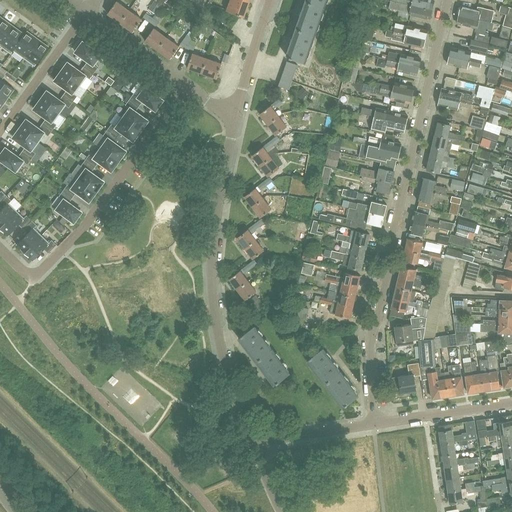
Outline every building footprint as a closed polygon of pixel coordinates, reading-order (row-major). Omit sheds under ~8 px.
[(107,13),(120,22),(130,10),(116,0),(107,13)] [(164,0),(154,0),(148,9),(155,14),(156,12),(164,0)] [(244,16),(248,3),(249,0),(229,0),(227,10),(244,16)] [(305,0),(305,2),(323,8),(325,0),(305,0)] [(396,2),(431,10),(433,0),(389,0),(390,1),(396,2)] [(429,18),(431,10),(396,2),(390,1),(388,8),(429,18)] [(318,22),(323,8),(305,2),(300,16),(318,22)] [(375,11),(376,6),(364,3),(362,8),(375,11)] [(511,7),(504,5),(501,4),(499,13),(502,14),(506,14),(503,25),(507,26),(511,27),(511,7)] [(478,7),(477,10),(461,6),(459,15),(490,22),(493,11),(478,7)] [(130,10),(120,22),(133,31),(142,18),(130,10)] [(358,23),(370,26),(371,26),(374,12),(361,10),(358,23)] [(493,23),(490,22),(459,15),(457,23),(477,28),(474,40),(488,43),(490,36),(487,36),(488,33),(485,33),(486,28),(491,29),(493,23)] [(148,20),(153,24),(156,26),(159,22),(155,19),(151,16),(148,20)] [(318,22),(300,16),(295,29),(313,36),(318,22)] [(0,45),(14,27),(3,19),(0,22),(0,45)] [(366,40),(370,26),(358,23),(355,37),(365,40),(366,40)] [(425,38),(427,30),(395,23),(393,31),(425,38)] [(511,28),(503,25),(500,35),(493,33),(490,43),(507,47),(511,28)] [(14,27),(0,45),(0,46),(11,54),(13,51),(13,50),(24,34),(14,27)] [(145,40),(158,49),(167,37),(154,27),(145,40)] [(308,50),(313,36),(295,29),(290,43),(308,50)] [(423,47),(425,38),(393,31),(387,30),(386,36),(392,38),(392,40),(423,47)] [(24,34),(13,50),(13,51),(23,58),(37,39),(26,31),(24,34)] [(181,44),(186,48),(190,42),(191,38),(187,35),(181,44)] [(179,45),(167,37),(158,49),(170,58),(179,45)] [(352,51),(362,53),(365,40),(355,37),(352,51)] [(23,58),(35,66),(48,47),(37,39),(23,58)] [(489,43),(488,43),(474,40),(471,39),(469,49),(487,53),(489,43)] [(84,66),(94,73),(98,68),(95,65),(102,56),(98,53),(99,51),(93,47),(92,48),(83,42),(75,52),(87,61),(84,66)] [(286,55),(288,56),(304,61),(308,50),(290,43),(286,55)] [(486,55),(471,52),(451,47),(449,56),(481,63),(484,64),(486,55)] [(418,67),(420,58),(389,50),(387,59),(418,67)] [(359,68),(362,53),(352,51),(348,66),(359,68)] [(187,67),(202,73),(207,58),(192,53),(187,67)] [(484,64),(481,63),(449,56),(447,64),(467,68),(468,64),(480,67),(480,65),(483,66),(484,64)] [(495,57),(493,65),(501,68),(503,60),(495,57)] [(202,73),(216,78),(221,63),(207,58),(202,73)] [(396,70),(416,75),(418,67),(387,59),(386,63),(385,65),(392,67),(397,68),(396,70)] [(511,70),(511,68),(511,61),(504,59),(501,67),(504,68),(511,70)] [(297,65),(286,61),(283,69),(294,73),(297,65)] [(80,85),(86,77),(89,79),(94,73),(84,66),(80,71),(68,62),(61,71),(80,85)] [(487,76),(489,76),(487,81),(496,84),(501,68),(490,65),(487,76)] [(355,82),(359,68),(348,66),(345,80),(354,82),(355,82)] [(511,77),(511,70),(504,68),(502,75),(511,78),(511,77)] [(292,79),(294,73),(283,69),(281,75),(292,79)] [(0,95),(6,100),(14,89),(2,80),(5,75),(0,71),(0,95)] [(63,94),(73,102),(77,96),(74,94),(80,85),(61,71),(54,80),(67,89),(63,94)] [(290,84),(292,79),(281,75),(279,81),(290,84)] [(108,76),(104,80),(105,81),(111,85),(114,81),(108,76)] [(288,89),(290,84),(279,81),(278,86),(288,89)] [(511,83),(503,81),(501,88),(506,90),(511,91),(511,83)] [(389,98),(396,100),(404,102),(409,103),(411,95),(380,88),(375,87),(369,85),(363,84),(355,82),(354,82),(353,84),(356,90),(363,92),(365,91),(374,93),(390,97),(389,98)] [(376,82),(375,87),(380,88),(411,95),(413,86),(394,82),(393,86),(376,82)] [(493,94),(494,89),(479,85),(476,96),(482,98),(480,106),(489,107),(491,101),(493,94)] [(117,90),(111,86),(105,93),(111,98),(117,90)] [(155,110),(163,99),(153,93),(154,91),(148,87),(147,88),(143,86),(136,95),(133,93),(129,99),(139,106),(143,101),(155,110)] [(506,90),(501,88),(495,86),(494,89),(493,94),(502,97),(504,97),(506,90)] [(297,92),(303,98),(307,94),(302,88),(297,92)] [(473,96),(442,88),(440,96),(471,104),(473,96)] [(60,114),(66,105),(69,107),(73,102),(63,94),(59,100),(47,91),(40,100),(60,114)] [(493,94),(491,101),(500,104),(502,97),(493,94)] [(470,108),(471,104),(440,96),(438,105),(457,109),(458,105),(470,108)] [(139,106),(129,99),(125,105),(128,107),(121,116),(140,130),(147,120),(135,111),(139,106)] [(279,99),(272,104),(275,107),(282,103),(279,99)] [(42,123),(52,130),(56,124),(53,122),(60,114),(40,100),(34,109),(46,118),(42,123)] [(493,103),(491,110),(507,115),(509,108),(493,103)] [(95,107),(90,104),(86,110),(90,113),(95,107)] [(271,105),(259,114),(267,124),(279,116),(273,109),(271,105)] [(405,123),(407,114),(373,107),(373,109),(362,106),(360,113),(372,116),(405,123)] [(140,130),(121,116),(114,126),(111,124),(107,129),(117,137),(121,131),(133,140),(140,130)] [(279,116),(267,124),(275,134),(286,126),(279,116)] [(403,131),(405,123),(372,116),(368,130),(383,133),(384,127),(403,131)] [(482,129),(485,119),(473,116),(470,125),(482,129)] [(39,142),(45,134),(48,136),(52,130),(42,123),(38,128),(26,119),(20,128),(39,142)] [(434,134),(461,140),(464,140),(465,136),(448,132),(449,125),(436,122),(434,134)] [(21,151),(31,159),(36,153),(33,151),(39,142),(20,128),(13,137),(25,146),(21,151)] [(117,137),(107,129),(103,135),(106,137),(99,147),(118,161),(125,151),(113,142),(117,137)] [(495,133),(491,132),(484,129),(482,135),(493,140),(497,141),(499,134),(495,133)] [(434,134),(431,145),(450,149),(451,143),(459,145),(461,140),(434,134)] [(367,144),(398,151),(400,142),(369,135),(367,144)] [(271,140),(274,144),(280,140),(277,136),(271,140)] [(330,136),(327,148),(334,150),(335,145),(339,145),(340,139),(330,136)] [(483,138),(481,145),(494,149),(497,143),(483,138)] [(263,146),(252,155),(260,165),(271,157),(266,150),(274,144),(271,140),(263,146)] [(396,159),(398,151),(367,144),(364,158),(368,159),(380,162),(384,163),(386,157),(396,159)] [(431,145),(428,157),(455,163),(456,158),(448,156),(450,149),(431,145)] [(118,161),(99,147),(92,156),(89,154),(85,160),(95,167),(99,162),(111,171),(118,161)] [(21,151),(18,157),(6,148),(0,155),(0,159),(17,172),(24,162),(27,164),(31,159),(21,151)] [(480,149),(478,157),(488,160),(491,152),(480,149)] [(325,161),(336,164),(338,153),(327,150),(325,161)] [(276,163),(271,157),(260,165),(268,176),(279,167),(276,163)] [(455,163),(428,157),(426,169),(439,172),(440,165),(454,168),(455,163)] [(95,167),(85,160),(81,165),(84,168),(77,177),(96,191),(103,181),(91,172),(95,167)] [(483,173),(483,172),(485,168),(472,164),(471,169),(483,173)] [(391,182),(394,171),(379,167),(378,171),(361,167),(359,175),(365,176),(391,182)] [(485,176),(473,172),(470,181),(482,184),(485,176)] [(389,192),(391,182),(365,176),(364,179),(375,182),(374,189),(389,192)] [(96,191),(77,177),(70,187),(67,184),(63,190),(73,197),(76,192),(89,201),(96,191)] [(263,181),(257,186),(260,190),(267,185),(272,182),(272,181),(269,177),(263,181)] [(421,178),(419,188),(446,195),(447,188),(436,185),(437,181),(421,178)] [(452,179),(450,188),(463,191),(465,182),(452,179)] [(468,191),(481,195),(483,188),(470,184),(468,191)] [(255,187),(244,196),(252,206),(264,198),(259,191),(255,187)] [(419,188),(416,199),(432,203),(433,195),(445,198),(446,195),(419,188)] [(342,195),(357,198),(358,192),(343,189),(342,195)] [(73,197),(63,190),(59,196),(62,198),(54,208),(58,211),(58,212),(61,214),(62,213),(74,222),(81,211),(69,203),(73,197)] [(464,192),(462,198),(472,201),(474,195),(464,192)] [(6,195),(0,201),(0,206),(2,208),(0,210),(0,226),(16,210),(9,203),(11,200),(6,195)] [(451,196),(450,202),(460,204),(461,198),(451,196)] [(264,198),(252,206),(260,217),(271,208),(264,198)] [(460,207),(464,208),(470,210),(472,202),(462,199),(460,207)] [(343,201),(342,206),(350,208),(383,215),(386,204),(371,200),(370,205),(357,202),(357,203),(343,200),(343,201)] [(330,215),(328,221),(350,226),(351,219),(368,223),(381,226),(383,215),(350,208),(347,219),(330,215)] [(470,210),(464,208),(461,216),(470,219),(472,212),(469,211),(470,210)] [(23,229),(31,220),(26,215),(24,217),(16,210),(0,226),(0,227),(8,235),(18,224),(23,229)] [(414,211),(411,222),(438,228),(452,231),(453,223),(440,220),(439,224),(427,221),(429,214),(414,211)] [(256,222),(258,226),(264,221),(262,218),(256,222)] [(458,227),(475,232),(478,223),(461,218),(458,227)] [(25,252),(41,235),(34,227),(36,225),(31,220),(23,229),(27,233),(17,244),(25,252)] [(52,225),(57,229),(61,224),(57,220),(52,225)] [(323,232),(320,231),(317,231),(319,222),(313,221),(310,233),(319,235),(322,236),(323,232)] [(258,226),(256,222),(248,228),(236,237),(244,247),(256,239),(251,233),(255,231),(254,229),(258,226)] [(437,232),(438,228),(411,222),(409,232),(424,236),(425,229),(437,232)] [(458,227),(456,233),(468,236),(470,231),(458,227)] [(336,239),(341,240),(348,242),(366,246),(369,234),(351,229),(349,236),(343,234),(338,233),(336,239)] [(511,234),(507,233),(506,237),(500,236),(499,239),(511,243),(511,234)] [(451,234),(449,241),(469,247),(471,240),(451,234)] [(41,235),(25,252),(33,260),(43,249),(48,253),(57,245),(51,240),(49,242),(41,235)] [(305,245),(310,246),(312,246),(315,236),(307,235),(305,245)] [(439,235),(437,243),(447,245),(449,237),(439,235)] [(407,238),(405,249),(419,252),(422,242),(407,238)] [(256,239),(244,247),(253,258),(264,249),(256,239)] [(511,252),(511,243),(499,239),(498,243),(504,245),(503,249),(511,252)] [(363,258),(366,246),(348,242),(346,247),(340,246),(338,252),(363,258)] [(310,246),(305,245),(301,259),(318,263),(320,255),(308,253),(310,246)] [(511,260),(511,252),(503,249),(502,253),(500,252),(500,251),(491,248),(490,254),(511,260)] [(427,260),(430,261),(431,257),(427,257),(428,254),(419,252),(405,249),(402,260),(417,263),(418,258),(427,260)] [(363,258),(338,252),(333,250),(331,256),(343,259),(342,264),(347,265),(347,266),(360,269),(363,258)] [(504,266),(511,268),(511,260),(490,254),(483,252),(482,256),(492,259),(494,259),(505,262),(504,266)] [(434,262),(432,269),(439,271),(440,269),(442,264),(443,258),(441,257),(441,255),(435,253),(434,258),(435,258),(434,262)] [(443,258),(456,262),(457,257),(445,253),(443,258)] [(470,261),(473,261),(474,257),(463,253),(461,258),(470,261)] [(454,267),(456,262),(443,258),(442,264),(454,267)] [(248,263),(242,268),(245,272),(251,268),(257,263),(254,259),(248,263)] [(482,264),(473,261),(470,261),(468,266),(481,269),(482,264)] [(303,262),(301,273),(311,275),(314,265),(303,262)] [(442,264),(440,269),(452,273),(454,267),(442,264)] [(424,276),(414,274),(415,269),(401,266),(398,276),(418,281),(419,279),(423,280),(424,276)] [(468,266),(467,271),(479,274),(481,269),(468,266)] [(240,269),(229,278),(237,288),(248,280),(243,274),(240,269)] [(451,278),(452,273),(440,269),(439,271),(438,274),(451,278)] [(504,286),(511,287),(511,276),(505,275),(506,272),(497,270),(496,274),(497,274),(494,288),(504,290),(504,286)] [(477,279),(479,274),(467,271),(465,275),(477,279)] [(326,274),(325,276),(324,281),(330,282),(332,277),(338,279),(337,281),(357,286),(359,275),(344,272),(343,278),(326,274)] [(300,274),(298,283),(304,284),(306,276),(300,274)] [(438,274),(437,279),(449,283),(451,278),(438,274)] [(465,275),(463,280),(476,284),(477,279),(465,275)] [(398,276),(396,287),(410,290),(412,285),(421,287),(422,285),(423,285),(424,280),(423,280),(419,279),(418,281),(398,276)] [(337,284),(335,292),(354,296),(357,286),(337,281),(338,279),(332,277),(330,282),(337,284)] [(437,279),(435,285),(447,288),(449,283),(437,279)] [(248,280),(237,288),(245,299),(256,291),(248,280)] [(474,289),(476,284),(463,280),(462,285),(474,289)] [(446,294),(447,288),(435,285),(434,290),(446,294)] [(415,291),(410,290),(396,287),(394,297),(408,300),(413,301),(415,293),(415,291)] [(335,292),(329,290),(327,298),(333,299),(332,302),(352,307),(354,296),(335,292)] [(434,290),(432,295),(444,299),(446,294),(434,290)] [(250,306),(260,299),(256,294),(247,302),(250,306)] [(443,304),(444,299),(432,295),(430,300),(443,304)] [(405,311),(407,304),(415,306),(414,308),(418,309),(416,315),(427,317),(428,312),(428,308),(427,307),(421,306),(415,305),(416,302),(413,301),(408,300),(394,297),(391,308),(405,311)] [(333,299),(327,298),(326,303),(332,304),(330,313),(350,317),(352,307),(332,302),(333,299)] [(453,298),(454,305),(462,306),(462,298),(453,298)] [(260,299),(250,306),(254,311),(264,304),(260,299)] [(511,299),(499,299),(493,299),(493,303),(487,303),(486,307),(511,308),(511,299)] [(429,305),(429,307),(441,309),(443,304),(430,300),(429,305)] [(300,319),(303,307),(292,305),(289,316),(300,319)] [(511,316),(511,308),(486,307),(486,311),(493,311),(493,315),(499,315),(511,316)] [(511,324),(511,316),(499,315),(498,320),(483,319),(483,323),(511,324)] [(427,317),(421,316),(410,318),(411,324),(394,326),(396,341),(397,345),(414,343),(413,340),(423,339),(425,327),(426,318),(427,317)] [(456,334),(466,332),(468,344),(474,343),(473,334),(469,330),(469,322),(460,322),(454,322),(456,334)] [(480,323),(479,327),(479,331),(511,332),(511,324),(483,323),(480,323)] [(239,336),(248,348),(263,337),(254,325),(239,336)] [(435,337),(436,331),(425,329),(423,339),(435,337)] [(468,344),(466,332),(456,334),(458,345),(468,344)] [(458,345),(456,334),(447,335),(449,346),(458,345)] [(447,335),(439,336),(441,347),(449,346),(447,335)] [(257,360),(272,348),(263,337),(248,348),(257,360)] [(434,339),(418,340),(420,367),(435,366),(434,348),(434,339)] [(496,339),(484,341),(484,342),(485,349),(486,351),(494,350),(498,350),(496,339)] [(484,342),(484,341),(476,342),(478,350),(485,349),(484,342)] [(257,360),(266,372),(281,360),(272,348),(257,360)] [(307,359),(316,371),(332,360),(323,348),(307,359)] [(486,356),(487,359),(491,389),(499,387),(494,355),(486,356)] [(503,387),(511,385),(507,356),(503,357),(504,362),(499,363),(500,369),(503,387)] [(491,389),(487,359),(479,360),(481,372),(483,390),(491,389)] [(290,372),(281,360),(266,372),(275,383),(290,372)] [(341,372),(332,360),(316,371),(326,384),(341,372)] [(476,391),(473,373),(471,361),(463,363),(468,392),(476,391)] [(476,391),(483,390),(481,372),(476,373),(475,361),(471,361),(473,373),(476,391)] [(413,375),(420,374),(418,362),(407,364),(409,374),(398,375),(400,393),(416,390),(413,375)] [(459,363),(452,364),(456,394),(464,393),(459,363)] [(448,395),(456,394),(452,364),(447,365),(448,371),(445,372),(448,395)] [(435,367),(436,371),(440,397),(448,395),(445,372),(440,372),(439,366),(435,367)] [(440,397),(436,371),(428,372),(432,398),(440,397)] [(326,384),(335,395),(350,384),(341,372),(326,384)] [(358,394),(350,384),(335,395),(343,406),(358,394)] [(494,430),(489,430),(487,431),(486,425),(485,418),(476,419),(477,426),(479,438),(488,437),(490,436),(511,432),(511,417),(511,415),(501,417),(502,422),(499,422),(500,429),(494,430)] [(439,431),(441,443),(454,441),(458,441),(467,439),(472,439),(477,438),(474,420),(465,421),(467,432),(453,435),(451,423),(439,425),(439,431)] [(511,444),(511,432),(490,436),(488,437),(488,441),(494,441),(496,440),(497,447),(503,446),(511,444)] [(454,441),(441,443),(443,455),(456,453),(454,441)] [(511,456),(511,444),(503,446),(504,452),(498,453),(499,454),(492,455),(493,460),(499,459),(505,458),(511,456)] [(444,467),(474,463),(479,462),(478,456),(457,459),(456,453),(443,455),(444,467)] [(511,469),(511,456),(505,458),(499,459),(493,460),(486,461),(486,465),(499,463),(500,464),(505,463),(506,470),(511,469)] [(444,467),(446,479),(459,477),(458,470),(475,467),(474,463),(444,467)] [(511,480),(511,469),(506,470),(507,475),(500,476),(500,477),(488,479),(482,480),(483,485),(485,485),(511,480)] [(244,482),(240,473),(231,477),(235,486),(244,482)] [(448,490),(461,489),(459,477),(446,479),(448,490)] [(486,491),(495,490),(509,488),(510,493),(511,493),(511,480),(485,485),(486,491)] [(488,504),(487,499),(486,491),(485,485),(483,485),(475,487),(466,488),(461,489),(448,490),(450,502),(463,500),(462,496),(476,493),(476,492),(479,492),(480,500),(478,500),(479,506),(488,504)]
